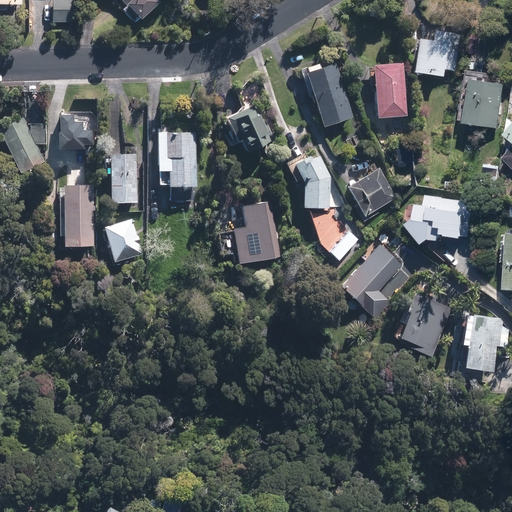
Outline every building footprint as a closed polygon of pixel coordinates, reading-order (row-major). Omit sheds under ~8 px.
[(0,0),(0,11),(5,12),(6,7),(20,8),(20,0),(0,0)] [(71,0),(51,0),(50,23),(71,24),(71,0)] [(116,0),(117,0),(125,7),(120,11),(134,25),(159,1),(157,0),(116,0)] [(404,47),(410,47),(409,76),(439,77),(440,70),(455,71),(457,33),(430,32),(430,40),(415,39),(415,32),(405,31),(404,47)] [(386,55),(386,64),(370,64),(372,118),(402,117),(400,63),(394,63),(394,55),(386,55)] [(349,119),(332,58),(303,66),(320,127),(349,119)] [(498,128),(505,84),(472,80),(466,123),(498,128)] [(267,141),(258,120),(251,105),(224,117),(230,131),(225,134),(230,145),(238,141),(243,152),(267,141)] [(56,149),(81,151),(81,145),(91,145),(92,116),(58,114),(56,149)] [(511,118),(510,117),(500,129),(508,136),(511,139),(511,147),(503,158),(511,165),(511,118)] [(0,129),(0,136),(9,154),(4,156),(14,175),(18,173),(19,174),(44,162),(35,144),(45,144),(46,123),(28,123),(28,129),(22,118),(0,129)] [(155,172),(157,172),(156,186),(166,187),(193,188),(195,133),(156,132),(155,172)] [(283,163),(285,166),(294,183),(299,180),(300,182),(300,191),(300,209),(327,210),(329,176),(315,150),(314,151),(312,147),(283,163)] [(134,154),(108,153),(107,203),(133,204),(134,154)] [(92,186),(84,185),(85,168),(74,167),(74,173),(66,172),(66,185),(61,185),(58,247),(90,248),(92,186)] [(395,198),(377,168),(344,188),(361,217),(395,198)] [(419,194),(417,204),(411,203),(409,218),(413,223),(411,224),(425,244),(431,240),(443,241),(443,233),(448,234),(448,236),(464,238),(465,236),(470,237),(474,202),(450,199),(450,198),(419,194)] [(267,201),(238,207),(242,226),(229,229),(236,264),(278,256),(267,201)] [(130,218),(101,226),(111,262),(139,254),(130,218)] [(363,259),(339,285),(373,317),(389,301),(378,291),(401,267),(373,241),(360,256),(363,259)] [(396,337),(407,341),(405,346),(431,356),(449,308),(423,299),(410,293),(403,312),(405,313),(396,337)] [(464,347),(461,367),(490,370),(493,346),(505,347),(508,329),(499,328),(500,320),(462,315),(459,346),(464,347)]
